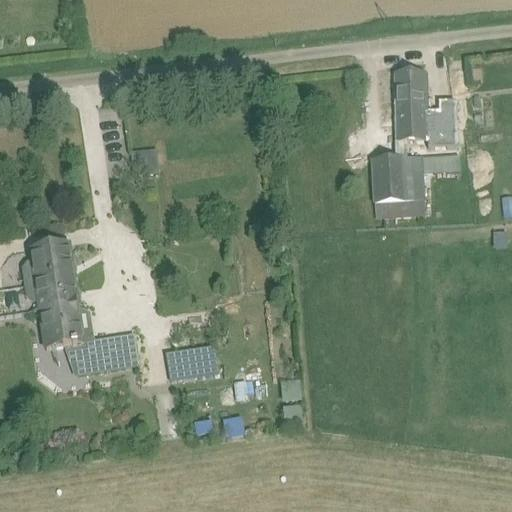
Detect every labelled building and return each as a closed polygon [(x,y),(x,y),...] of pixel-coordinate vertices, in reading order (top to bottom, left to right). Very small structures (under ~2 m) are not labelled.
[(426,80),(395,80),(397,145),(442,144),(441,116),(427,116),(426,80)] [(133,154),(135,178),(159,177),(158,152),(133,154)] [(407,206),(404,163),(372,165),(375,208),(407,206)] [(425,204),(407,206),(375,208),(376,221),(426,218),(425,204)] [(69,248),(32,254),(34,268),(29,268),(25,274),(29,302),(34,306),(40,305),(42,317),(78,312),(69,248)] [(78,312),(42,317),(47,354),(73,351),(73,352),(75,352),(75,350),(84,349),(78,312)] [(84,349),(75,350),(75,352),(79,380),(138,371),(134,341),(84,349)] [(167,355),(170,383),(218,378),(215,350),(167,355)] [(243,420),(224,422),(226,441),(245,440),(243,420)]
